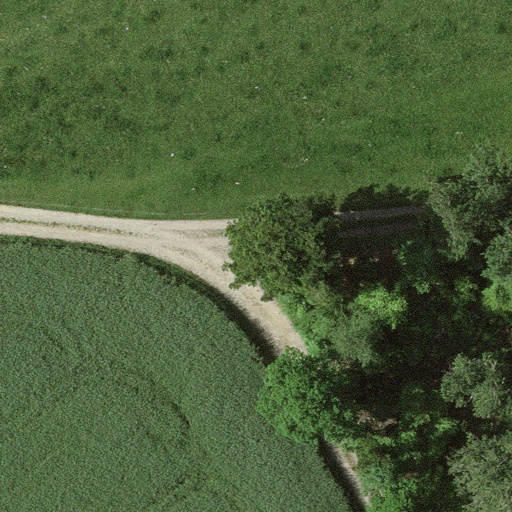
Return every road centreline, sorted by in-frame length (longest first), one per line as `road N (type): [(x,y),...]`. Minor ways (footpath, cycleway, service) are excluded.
road 1 (track): [(511,197),(169,242),(0,220)]
road 2 (track): [(169,242),(225,273),(271,318),(379,511)]
